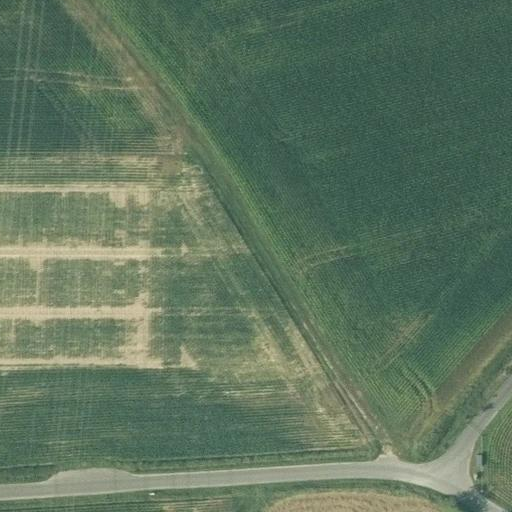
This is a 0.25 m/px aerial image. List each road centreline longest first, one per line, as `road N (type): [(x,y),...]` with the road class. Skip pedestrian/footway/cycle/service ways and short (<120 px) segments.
road 1 (track): [(81,0),(168,108),(385,439),(389,471)]
road 2 (unclassified): [(0,493),(389,471),(444,484),(489,511)]
